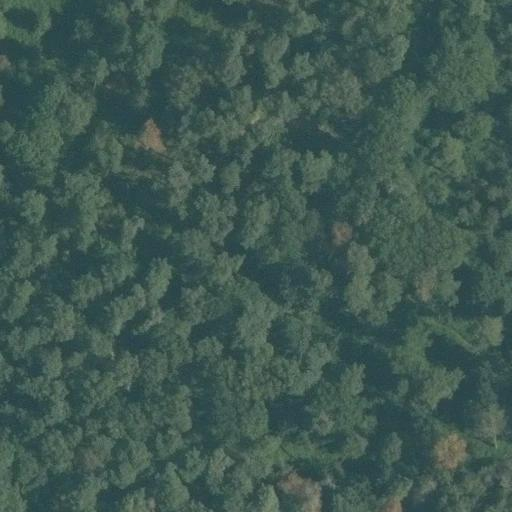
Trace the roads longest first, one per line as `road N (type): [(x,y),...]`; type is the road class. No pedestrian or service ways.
road 1 (track): [(24,511),(114,312),(301,55),(309,0)]
road 2 (track): [(511,399),(388,339),(0,304)]
road 3 (track): [(132,0),(0,178)]
